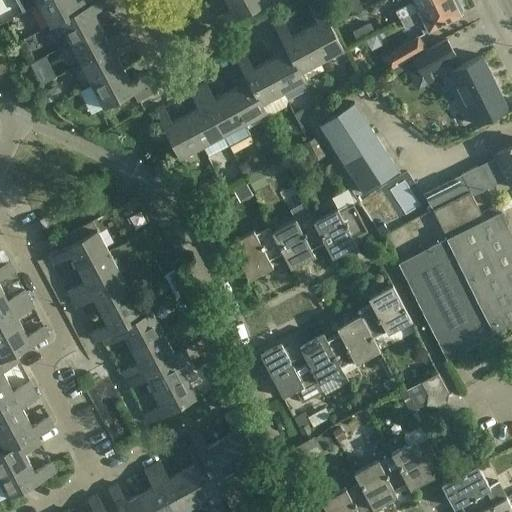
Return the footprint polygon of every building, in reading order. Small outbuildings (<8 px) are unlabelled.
[(78,0),(77,1),(76,0),(45,0),(38,4),(49,26),(58,21),(58,20),(96,0),(78,0)] [(109,0),(96,0),(58,20),(58,21),(69,42),(101,25),(94,12),(111,3),(109,0)] [(267,2),(266,0),(225,0),(231,10),(214,19),(219,27),(267,2)] [(357,0),(344,0),(353,15),(362,10),(357,0)] [(436,0),(412,0),(414,2),(396,11),(400,18),(436,0)] [(455,2),(454,0),(436,0),(400,18),(405,28),(417,21),(423,33),(461,14),(460,12),(463,10),(458,0),(455,2)] [(331,25),(318,1),(309,5),(319,22),(305,30),(322,61),(344,49),(331,25)] [(291,37),(282,20),(274,24),(278,33),(299,73),(300,72),(322,61),(305,30),(291,37)] [(108,39),(101,25),(69,42),(80,63),(129,38),(125,30),(108,39)] [(299,73),(278,33),(271,36),(280,54),(266,61),(283,92),(305,81),(300,72),(299,73)] [(396,50),(404,63),(426,50),(418,37),(396,50)] [(133,45),(129,38),(80,63),(92,85),(123,68),(116,55),(133,45)] [(412,59),(422,76),(457,56),(447,39),(412,59)] [(253,68),(244,51),(235,55),(240,64),(266,112),(268,116),(286,106),(288,101),(283,93),(283,92),(266,61),(253,68)] [(449,71),(476,124),(508,108),(482,55),(449,71)] [(266,112),(240,64),(232,68),(242,85),(228,92),(245,123),(266,112)] [(131,82),(123,68),(92,85),(104,107),(152,81),(148,73),(131,82)] [(214,99),(205,82),(198,86),(224,134),(230,145),(249,134),(243,124),(245,123),(228,92),(214,99)] [(224,134),(198,86),(190,90),(199,107),(186,114),(203,146),(224,134)] [(364,193),(399,172),(357,103),(322,124),(364,193)] [(172,121),(163,105),(155,109),(156,111),(180,157),(203,146),(186,114),(172,121)] [(317,137),(302,145),(311,163),(326,155),(317,137)] [(511,187),(511,145),(495,154),(499,163),(485,171),(482,164),(462,174),(470,191),(472,195),(507,178),(511,188),(511,187)] [(337,208),(313,221),(325,242),(332,257),(349,248),(346,242),(367,231),(353,203),(354,203),(347,190),(332,198),(337,208)] [(484,219),(472,195),(470,191),(433,209),(447,237),(398,262),(448,361),(495,333),(494,332),(511,321),(511,239),(506,227),(508,221),(501,212),(499,213),(499,212),(484,219)] [(40,219),(40,220),(44,228),(57,221),(52,212),(40,219)] [(325,242),(313,221),(310,215),(297,222),(295,219),(271,231),(283,253),(291,268),(307,259),(304,253),(325,242)] [(59,249),(49,255),(49,256),(53,263),(70,254),(78,268),(109,251),(97,229),(90,233),(86,224),(55,240),(59,249)] [(283,253),(271,231),(268,226),(254,233),(253,230),(230,242),(249,278),(266,269),(263,263),(283,253)] [(120,272),(109,251),(78,268),(85,281),(68,290),(72,298),(120,272)] [(0,277),(14,270),(9,261),(0,266),(0,289),(2,289),(0,284),(0,277)] [(132,293),(120,272),(72,298),(76,306),(93,297),(100,310),(132,293)] [(411,320),(392,284),(375,293),(378,299),(357,309),(360,314),(372,338),(386,330),(387,333),(411,320)] [(8,299),(2,289),(0,289),(0,313),(29,298),(25,290),(8,299)] [(143,314),(132,293),(100,310),(107,323),(90,333),(95,341),(103,337),(143,315),(143,314)] [(33,306),(29,298),(0,313),(0,336),(22,325),(16,315),(33,306)] [(151,310),(143,314),(143,315),(103,337),(107,344),(124,335),(131,349),(163,332),(151,310)] [(379,351),(372,338),(360,314),(344,323),(347,328),(327,339),(341,366),(353,360),(355,363),(379,351)] [(27,335),(22,325),(0,336),(0,359),(1,360),(15,353),(49,334),(44,326),(27,335)] [(174,353),(163,332),(131,349),(138,362),(121,371),(125,379),(174,353)] [(310,348),(304,351),(300,344),(295,343),(284,348),(282,344),(260,355),(281,394),(283,397),(296,391),(301,401),(323,390),(319,383),(343,370),(341,366),(327,339),(324,333),(307,342),(310,348)] [(19,361),(15,353),(1,360),(0,359),(0,383),(8,379),(2,370),(19,361)] [(185,374),(174,353),(125,379),(129,386),(146,377),(154,391),(185,374)] [(438,372),(420,382),(428,393),(426,405),(446,407),(449,393),(438,372)] [(197,396),(185,374),(154,391),(161,405),(144,414),(148,422),(197,396)] [(13,389),(8,379),(0,383),(0,406),(34,389),(30,380),(13,389)] [(38,397),(34,389),(0,406),(0,430),(27,416),(22,406),(38,397)] [(259,459),(233,411),(225,415),(234,432),(220,439),(238,470),(259,459)] [(32,425),(27,416),(0,430),(0,440),(5,450),(36,434),(37,434),(54,425),(49,416),(32,425)] [(308,424),(299,429),(305,440),(314,436),(308,424)] [(207,446),(198,430),(190,434),(194,443),(215,482),(216,482),(238,470),(220,439),(207,446)] [(36,434),(5,450),(0,452),(0,476),(29,461),(24,452),(41,442),(37,434),(36,434)] [(431,435),(430,435),(417,443),(415,439),(391,452),(393,455),(407,483),(410,488),(434,476),(431,470),(445,462),(431,435)] [(215,482),(194,443),(187,446),(196,463),(182,471),(199,502),(220,491),(216,482),(215,482)] [(407,483),(393,455),(379,462),(377,458),(354,470),(362,484),(374,508),(397,495),(394,490),(407,483)] [(35,471),(29,461),(0,476),(0,481),(8,497),(17,492),(28,486),(39,481),(57,471),(52,462),(35,471)] [(168,478),(159,461),(152,465),(176,511),(180,511),(199,502),(182,471),(168,478)] [(489,485),(477,464),(470,468),(441,483),(454,507),(460,504),(463,511),(478,511),(507,497),(498,480),(489,485)] [(176,511),(152,465),(144,469),(153,486),(140,493),(149,511),(176,511)] [(126,500),(117,484),(109,488),(121,511),(149,511),(140,493),(126,500)] [(373,511),(376,511),(374,508),(362,484),(347,492),(345,488),(321,500),(327,511),(373,511)] [(106,511),(97,494),(88,499),(95,511),(106,511)] [(511,511),(511,505),(507,497),(478,511),(511,511)]
